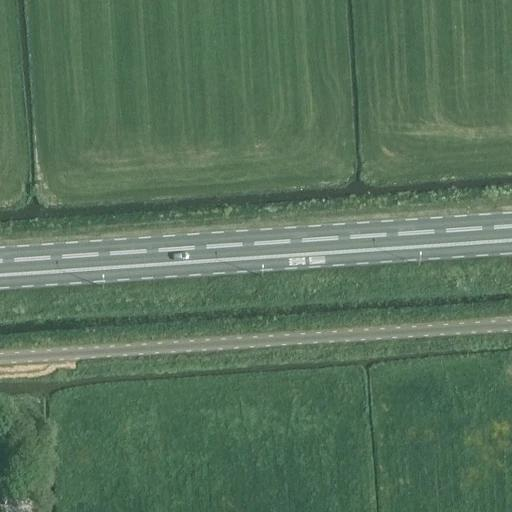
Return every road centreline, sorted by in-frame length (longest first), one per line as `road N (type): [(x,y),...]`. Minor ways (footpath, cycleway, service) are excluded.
road 1 (primary): [(0,268),(511,233)]
road 2 (unclassified): [(0,358),(511,326)]
